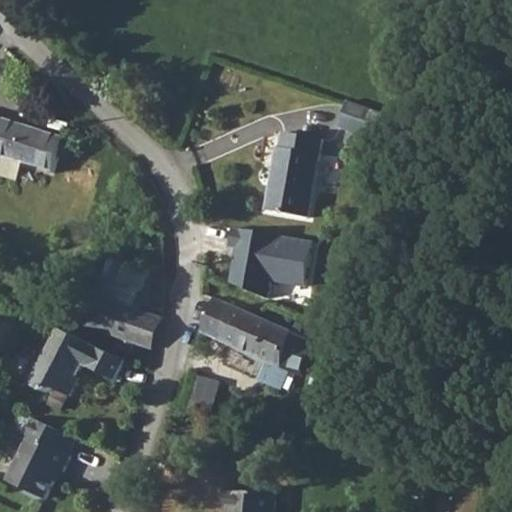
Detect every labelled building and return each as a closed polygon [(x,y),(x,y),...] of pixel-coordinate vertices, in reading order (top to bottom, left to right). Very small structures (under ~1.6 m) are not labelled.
[(391,145),(400,120),(349,101),(340,127),(391,145)] [(0,118),(0,155),(5,157),(56,172),(65,138),(0,118)] [(279,148),(267,212),(310,220),(324,140),(284,133),(281,148),(279,148)] [(236,231),(228,284),(261,289),(263,281),(303,286),(309,240),(236,231)] [(214,298),(201,333),(203,334),(258,358),(273,323),(214,298)] [(125,305),(112,336),(152,350),(161,318),(125,305)] [(273,323),(258,358),(268,363),(261,382),(283,391),(284,388),(290,390),(297,375),(302,377),(312,340),(273,323)] [(125,363),(60,330),(41,365),(36,362),(25,383),(45,393),(55,390),(71,398),(80,380),(76,378),(82,365),(86,357),(93,361),(89,369),(115,382),(125,363)] [(216,408),(224,382),(202,375),(194,401),(216,408)] [(64,473),(65,470),(72,456),(69,455),(76,440),(32,419),(24,435),(29,437),(8,482),(46,500),(60,471),(64,473)] [(275,511),(277,495),(230,493),(228,511),(232,511),(231,511),(275,511)]
